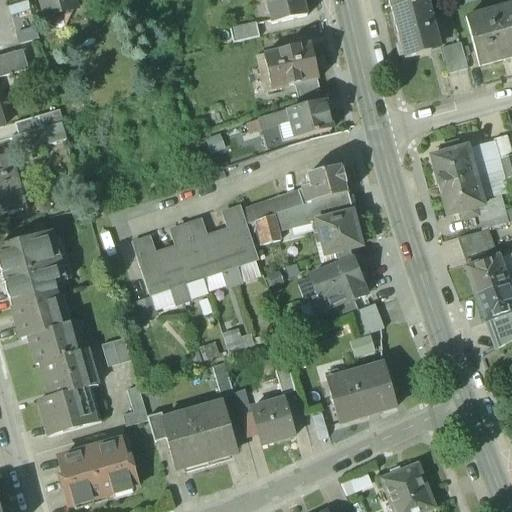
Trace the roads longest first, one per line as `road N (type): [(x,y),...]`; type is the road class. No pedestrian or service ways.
road 1 (secondary): [(465,401),(378,135)]
road 2 (residential): [(236,511),(465,401)]
road 3 (secondary): [(378,135),(344,0)]
road 4 (residential): [(378,135),(511,99)]
